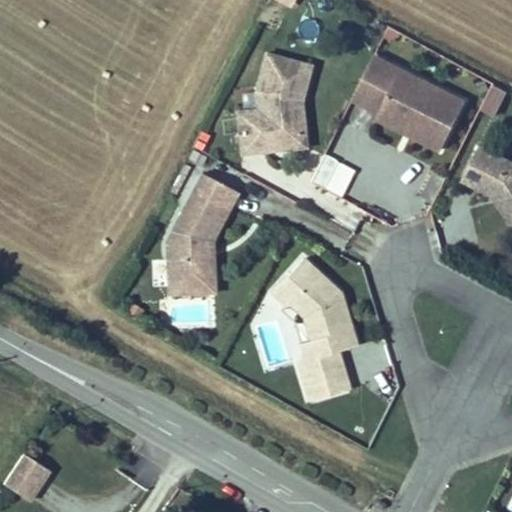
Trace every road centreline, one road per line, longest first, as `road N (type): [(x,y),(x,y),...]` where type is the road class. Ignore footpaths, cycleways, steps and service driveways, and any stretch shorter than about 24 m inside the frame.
road 1 (tertiary): [(0,337),(316,511)]
road 2 (residential): [(384,274),(445,449)]
road 3 (residential): [(511,323),(411,271),(384,274)]
